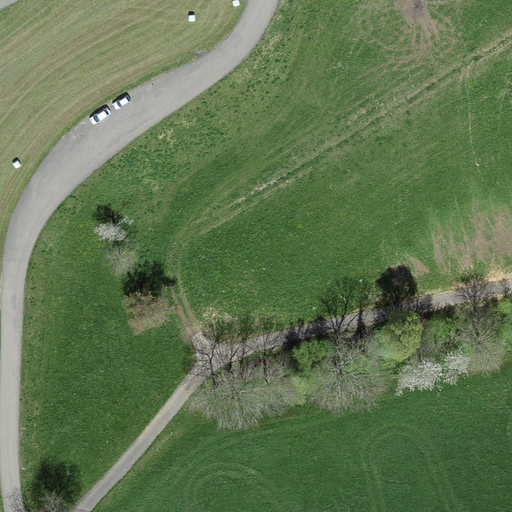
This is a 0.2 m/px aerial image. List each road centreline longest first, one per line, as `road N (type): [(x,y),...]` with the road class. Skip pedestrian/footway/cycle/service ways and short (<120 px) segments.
road 1 (unclassified): [(262,0),(228,56),(65,176),(28,225),(13,284),(11,511)]
road 2 (track): [(511,284),(279,340),(221,363),(177,413)]
road 3 (track): [(177,413),(87,511)]
